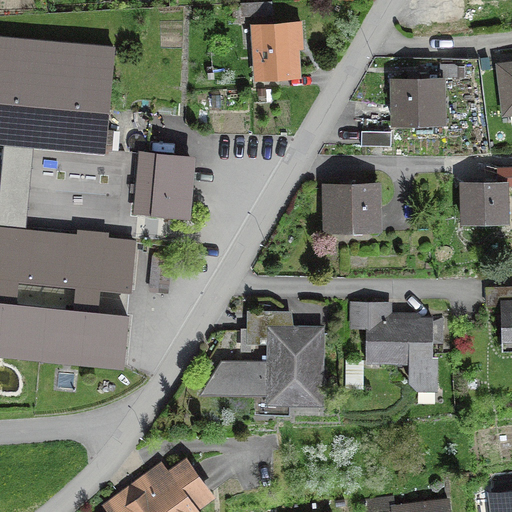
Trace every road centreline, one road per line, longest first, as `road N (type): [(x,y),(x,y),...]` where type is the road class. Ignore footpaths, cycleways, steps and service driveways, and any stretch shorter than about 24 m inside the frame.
road 1 (residential): [(110,423),(172,371),(388,0)]
road 2 (residential): [(46,511),(113,457),(110,423)]
